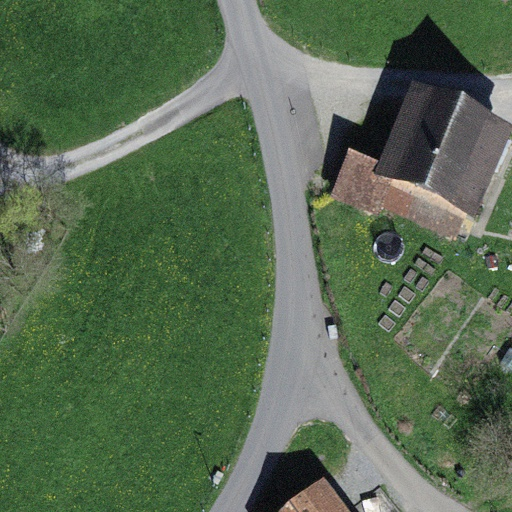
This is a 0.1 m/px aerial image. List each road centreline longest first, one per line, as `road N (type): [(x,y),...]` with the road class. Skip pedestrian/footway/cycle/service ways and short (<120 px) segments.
road 1 (track): [(0,157),(26,172),(66,169),(258,71),(494,95),(511,108)]
road 2 (residential): [(241,0),(300,298),(296,357),(279,415),(234,511)]
road 3 (track): [(296,357),(422,501),(442,511)]
